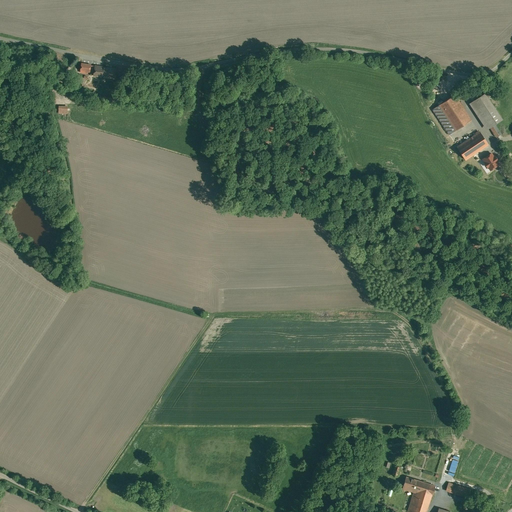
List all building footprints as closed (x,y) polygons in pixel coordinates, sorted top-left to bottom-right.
[(95,66),(90,65),(91,65),(82,63),(81,70),(94,72),(95,66)] [(116,69),(102,67),(101,79),(101,80),(103,81),(104,81),(105,80),(105,77),(114,79),(116,69)] [(467,86),(455,95),(459,100),(471,92),(467,86)] [(502,119),(485,94),(472,102),(489,128),(490,127),(495,124),(502,119)] [(451,97),(433,109),(449,135),(452,133),(468,122),(451,97)] [(57,114),(66,114),(66,106),(57,106),(57,114)] [(500,132),(495,124),(490,127),(495,135),(500,132)] [(479,131),(457,147),(466,159),(479,151),(476,147),(486,141),(479,131)] [(486,141),(476,147),(479,151),(487,163),(496,157),(488,145),(489,145),(486,141)] [(401,467),(393,464),(390,474),(397,477),(401,467)] [(425,483),(406,477),(403,489),(414,492),(421,494),(422,492),(425,483)] [(435,486),(425,483),(422,492),(431,495),(432,495),(435,486)] [(458,486),(448,483),(446,488),(456,492),(458,486)] [(471,490),(458,486),(456,492),(469,496),(471,490)] [(422,492),(421,494),(414,492),(412,498),(407,496),(403,510),(410,511),(426,511),(431,495),(422,492)]
